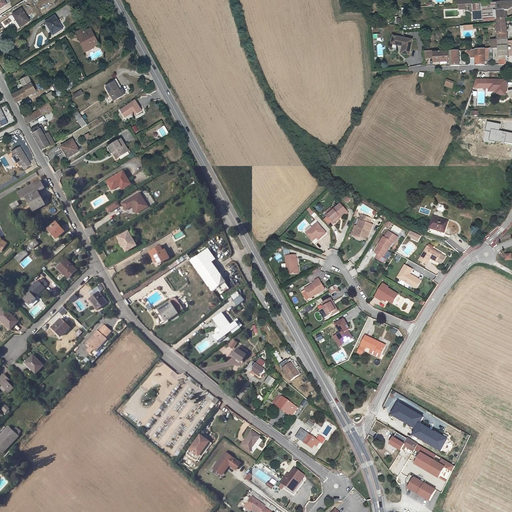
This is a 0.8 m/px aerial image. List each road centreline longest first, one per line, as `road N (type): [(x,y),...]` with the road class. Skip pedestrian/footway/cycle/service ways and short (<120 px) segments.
road 1 (secondary): [(354,438),(114,0)]
road 2 (residential): [(314,511),(335,486),(329,476),(181,366),(124,309),(97,263)]
road 3 (residential): [(97,263),(0,82)]
road 4 (residential): [(97,263),(9,354)]
road 5 (residential): [(354,438),(417,330)]
